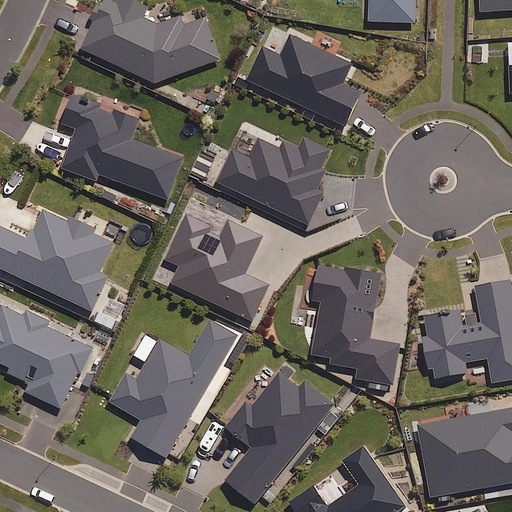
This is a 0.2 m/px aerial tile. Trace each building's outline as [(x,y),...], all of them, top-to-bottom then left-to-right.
[(150,6),(135,0),(118,0),(117,4),(108,0),(85,49),(157,84),(222,61),(207,19),(184,27),(181,17),(158,26),(144,19),(150,6)] [(418,0),(372,0),(371,23),(418,24),(418,0)] [(511,0),(483,0),(484,13),(511,11),(511,0)] [(354,66),(293,37),(283,57),(265,49),(250,81),(349,127),(364,95),(345,86),(354,66)] [(113,116),(74,101),(65,125),(80,131),(65,169),(99,182),(101,176),(170,201),(185,160),(135,142),(142,121),(115,111),(113,116)] [(235,150),(219,183),(310,227),(324,197),(318,194),(328,174),(324,172),(333,153),(306,140),(301,150),(286,143),(282,150),(262,140),(253,159),(235,150)] [(71,223),(45,211),(31,241),(1,227),(0,228),(0,268),(95,313),(111,279),(102,275),(116,245),(95,235),(97,231),(72,219),(71,223)] [(384,276),(322,267),(317,301),(325,302),(316,356),(334,359),(333,365),(361,370),(359,380),(395,386),(401,346),(373,342),(384,276)] [(511,381),(511,282),(479,288),(485,327),(465,330),(462,314),(426,320),(436,381),(469,375),(468,363),(492,360),(496,384),(511,381)] [(2,316),(0,315),(0,369),(33,384),(29,394),(64,410),(92,348),(49,329),(52,323),(28,312),(26,317),(5,308),(2,316)] [(239,338),(212,322),(191,358),(161,341),(138,380),(128,375),(112,403),(144,422),(134,439),(169,459),(239,338)] [(295,373),(286,366),(252,408),(248,405),(229,429),(255,449),(228,482),(256,505),(336,406),(307,382),(301,390),(289,380),(295,373)] [(400,511),(407,508),(366,448),(345,462),(362,488),(331,510),(316,488),(294,503),(299,511),(400,511)]
